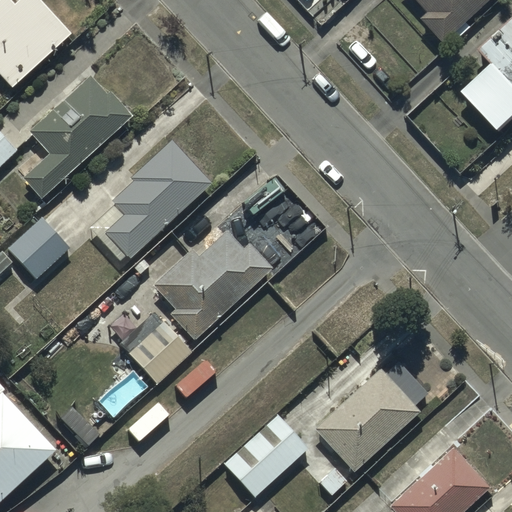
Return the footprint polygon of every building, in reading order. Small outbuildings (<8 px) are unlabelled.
[(5,0),(0,0),(0,81),(9,91),(68,38),(34,0),(26,0),(15,10),(5,0)] [(412,0),(427,17),(421,22),(443,46),(494,0),(412,0)] [(460,97),(497,136),(511,121),(511,25),(510,23),(476,54),(490,69),(460,97)] [(22,175),(39,195),(131,113),(109,89),(106,92),(90,74),(28,129),(49,152),(22,175)] [(0,133),(0,170),(18,152),(0,133)] [(85,236),(114,268),(209,179),(169,137),(129,174),(132,178),(110,199),(112,202),(87,225),(92,230),(85,236)] [(511,165),(485,189),(511,220),(511,165)] [(239,212),(249,223),(280,197),(270,185),(239,212)] [(6,246),(34,276),(68,245),(40,215),(6,246)] [(168,312),(191,337),(270,264),(247,240),(242,245),(225,226),(196,253),(190,246),(150,283),(173,307),(168,312)] [(127,351),(154,382),(190,351),(162,320),(127,351)] [(313,425),(352,469),(417,409),(412,403),(425,392),(396,359),(383,371),(379,367),(313,425)] [(0,407),(0,507),(50,460),(0,407)] [(222,461),(252,495),(306,446),(276,412),(222,461)] [(456,511),(487,486),(454,447),(388,503),(395,511),(456,511)] [(20,500),(28,511),(31,511),(94,467),(84,454),(20,500)]
